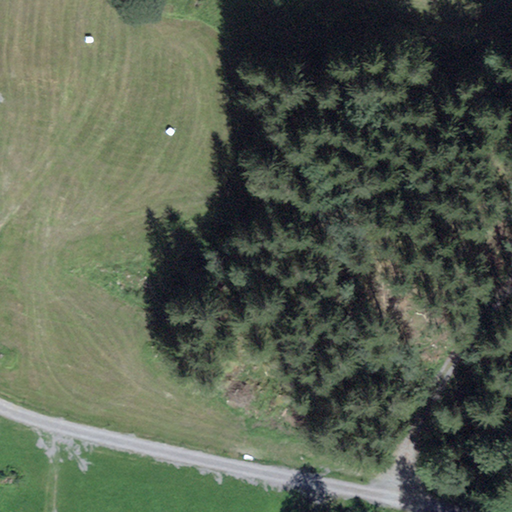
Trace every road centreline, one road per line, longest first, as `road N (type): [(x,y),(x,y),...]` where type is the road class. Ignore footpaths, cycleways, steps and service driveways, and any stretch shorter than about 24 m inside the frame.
road 1 (track): [(444,511),(412,494),(250,470),(53,425)]
road 2 (track): [(412,494),(407,450),(414,423),(511,285)]
